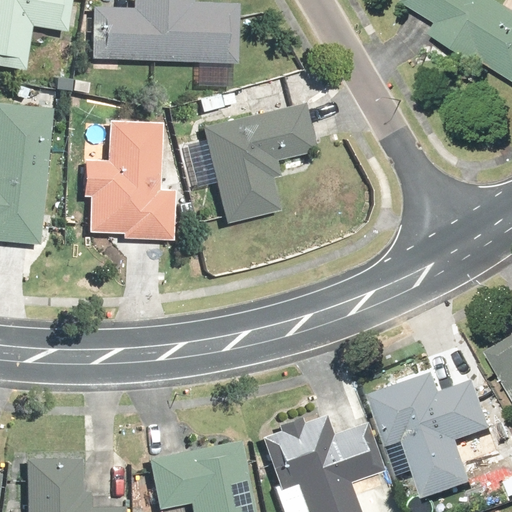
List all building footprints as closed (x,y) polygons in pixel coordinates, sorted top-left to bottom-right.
[(0,0),(0,62),(14,64),(19,24),(55,28),(58,0),(0,0)] [(82,2),(80,54),(188,60),(187,82),(225,84),(228,0),(122,0),(123,4),(82,2)] [(492,0),(398,0),(397,2),(430,22),(425,31),(476,63),(480,57),(511,77),(511,0),(502,0),(500,5),(492,0)] [(0,238),(26,241),(41,104),(0,99),(0,238)] [(295,101),(192,124),(213,219),(269,207),(258,158),(305,147),(295,101)] [(149,184),(151,118),(99,117),(98,155),(69,154),(68,189),(78,190),(77,226),(114,227),(114,234),(160,235),(162,184),(149,184)] [(511,328),(480,348),(511,401),(511,328)] [(383,441),(397,436),(420,494),(468,475),(456,443),(493,428),(473,377),(437,391),(428,368),(364,393),(383,441)] [(269,511),(292,511),(298,510),(298,511),(349,511),(340,477),(373,467),(360,421),(322,432),(315,407),(245,427),(269,511)] [(243,511),(229,435),(139,452),(149,511),(243,511)] [(511,472),(511,451),(507,446),(496,456),(511,472)] [(68,453),(17,451),(15,511),(117,511),(118,499),(78,498),(78,485),(67,485),(68,453)]
